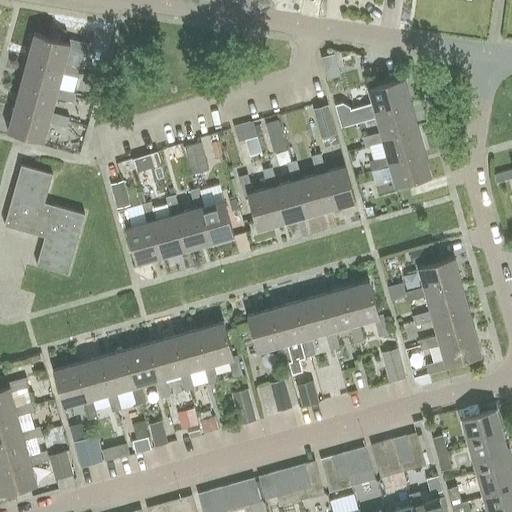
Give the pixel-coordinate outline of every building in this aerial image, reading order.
[(63,68),(64,64),(68,49),(85,54),(88,44),(67,39),(66,42),(34,32),(27,58),(63,68)] [(81,69),(64,64),(63,68),(27,58),(20,82),(56,92),(57,88),(61,73),(79,78),(81,69)] [(354,113),(357,122),(375,117),(374,113),(410,103),(403,78),(367,88),(373,108),(354,113)] [(75,93),(57,88),(56,92),(20,82),(13,106),(49,116),(50,112),(54,97),(72,102),(75,93)] [(380,132),(361,137),(364,147),(382,141),(381,137),(417,127),(410,103),(374,113),(375,117),(380,132)] [(324,137),(326,146),(336,143),(326,105),(312,109),(320,138),(324,137)] [(68,117),(50,112),(49,116),(13,106),(6,131),(42,141),(48,122),(66,127),(68,117)] [(265,120),(273,150),(288,146),(280,117),(265,120)] [(254,121),(233,127),(237,140),(257,135),(254,121)] [(388,161),(423,151),(417,127),(381,137),(382,141),(386,156),(368,161),(371,171),(389,166),(388,161)] [(201,142),(184,146),(191,174),(208,169),(201,142)] [(157,151),(148,154),(152,167),(161,164),(157,151)] [(388,161),(389,166),(393,181),(374,185),(377,196),(396,190),(395,186),(430,176),(423,151),(388,161)] [(320,175),(329,210),(355,203),(345,168),(325,173),(319,153),(310,156),(315,176),(320,175)] [(320,175),(315,176),(301,180),(295,160),(286,163),(291,182),(295,181),(305,216),(329,210),(320,175)] [(3,225),(44,236),(36,269),(68,278),(85,214),(44,202),(52,173),(20,164),(3,225)] [(295,181),(291,182),(277,187),(271,167),(261,170),(267,190),(271,188),(281,223),(305,216),(295,181)] [(271,188),(267,190),(252,193),(247,174),(237,177),(242,196),(246,195),(256,230),(281,223),(271,188)] [(109,184),(116,208),(129,204),(122,180),(109,184)] [(198,209),(208,243),(233,236),(223,202),(204,207),(198,187),(189,190),(194,210),(198,209)] [(198,209),(194,210),(180,214),(174,194),(165,197),(170,217),(174,216),(184,250),(208,243),(198,209)] [(174,216),(170,217),(155,221),(150,201),(140,204),(146,224),(150,222),(160,257),(184,250),(174,216)] [(126,209),(116,211),(121,230),(125,229),(135,264),(160,257),(150,222),(146,224),(131,228),(126,209)] [(424,292),(459,282),(452,257),(417,267),(422,286),(404,291),(407,301),(425,296),(424,292)] [(354,324),(357,323),(372,319),(377,336),(387,333),(381,314),(378,315),(368,280),(343,288),(354,324)] [(413,325),(424,322),(423,318),(466,306),(459,282),(424,292),(425,296),(429,311),(411,316),(413,325)] [(362,340),(357,323),(354,324),(343,288),(319,295),(330,331),(333,330),(348,326),(353,343),(362,340)] [(338,347),(333,330),(330,331),(319,295),(295,302),(305,338),(309,337),(323,333),(328,350),(338,347)] [(314,354),(309,337),(305,338),(295,302),(271,308),(281,345),(285,344),(299,340),(304,357),(314,354)] [(420,350),(439,344),(438,340),(473,330),(466,306),(423,318),(424,322),(432,320),(436,335),(418,340),(420,350)] [(281,345),(271,308),(246,316),(256,352),(275,346),(280,364),(290,361),(285,344),(281,345)] [(207,366),(212,364),(227,360),(232,377),(241,374),(236,355),(231,356),(222,323),(197,329),(207,366)] [(217,381),(212,364),(207,366),(197,329),(173,336),(183,372),(188,371),(203,367),(207,384),(217,381)] [(480,355),(473,330),(438,340),(439,344),(443,359),(425,364),(427,374),(447,368),(446,365),(480,355)] [(192,388),(188,371),(183,372),(173,336),(149,343),(159,379),(164,378),(178,374),(183,391),(192,388)] [(169,395),(164,378),(159,379),(149,343),(125,350),(135,386),(139,385),(154,380),(159,398),(169,395)] [(389,381),(405,376),(396,347),(381,352),(389,381)] [(144,402),(139,385),(135,386),(125,350),(101,356),(111,392),(115,391),(130,387),(135,405),(144,402)] [(120,409),(115,391),(111,392),(101,356),(76,363),(87,399),(91,398),(106,394),(110,412),(120,409)] [(96,416),(91,398),(87,399),(76,363),(51,370),(62,406),(81,401),(86,419),(96,416)] [(301,405),(317,401),(309,370),(293,375),(301,405)] [(0,415),(15,412),(13,406),(9,392),(27,387),(25,377),(6,383),(7,387),(0,389),(0,415)] [(277,410),(291,406),(284,378),(269,382),(277,410)] [(256,418),(247,387),(230,392),(238,423),(256,418)] [(0,441),(21,436),(20,431),(16,416),(34,411),(31,401),(13,406),(15,412),(0,415),(0,441)] [(468,445),(504,436),(496,409),(461,419),(468,445)] [(0,467),(28,460),(26,455),(22,441),(41,435),(38,426),(20,431),(21,436),(0,441),(0,467)] [(410,458),(422,455),(415,432),(404,435),(410,458)] [(96,435),(74,442),(81,467),(103,461),(96,435)] [(399,461),(410,458),(404,435),(392,438),(399,461)] [(435,453),(446,450),(441,435),(431,437),(435,453)] [(475,471),(511,461),(504,436),(468,445),(475,471)] [(151,449),(147,437),(132,441),(135,453),(151,449)] [(387,464),(399,461),(392,438),(381,441),(387,464)] [(376,467),(387,464),(381,441),(369,444),(376,467)] [(360,471),(371,468),(365,446),(353,449),(360,471)] [(348,474),(360,471),(353,449),(342,452),(348,474)] [(28,460),(0,467),(0,494),(35,485),(29,465),(48,460),(47,456),(45,450),(26,455),(28,460)] [(66,450),(47,456),(48,460),(54,479),(73,474),(66,450)] [(446,450),(435,453),(440,471),(450,468),(446,450)] [(337,478),(348,474),(342,452),(331,456),(337,478)] [(399,461),(401,471),(425,465),(422,455),(410,458),(399,461)] [(325,481),(337,478),(331,456),(319,459),(325,481)] [(309,486),(320,483),(314,460),(303,463),(309,486)] [(379,477),(401,471),(399,461),(387,464),(376,467),(379,477)] [(482,496),(511,488),(511,463),(511,461),(475,471),(482,496)] [(298,490),(309,486),(303,463),(291,466),(298,490)] [(286,493),(298,490),(291,466),(280,470),(286,493)] [(348,474),(351,485),(374,479),(371,468),(360,471),(348,474)] [(275,496),(286,493),(280,470),(268,473),(275,496)] [(264,499),(275,496),(268,473),(257,476),(264,499)] [(328,492),(351,485),(348,474),(337,478),(325,481),(328,492)] [(253,477),(242,480),(248,504),(259,501),(253,477)] [(238,507),(248,504),(242,480),(232,483),(238,507)] [(227,510),(238,507),(232,483),(220,486),(227,510)] [(298,490),(301,499),(323,493),(320,483),(309,486),(298,490)] [(214,511),(218,511),(227,510),(220,486),(208,490),(214,511)] [(452,506),(461,503),(456,487),(447,489),(452,506)] [(511,511),(511,488),(482,496),(487,511),(511,511)] [(201,511),(214,511),(208,490),(196,493),(201,511)] [(278,506),(301,499),(298,490),(286,493),(275,496),(278,506)] [(354,492),(331,499),(334,511),(335,511),(358,505),(354,492)] [(442,511),(438,498),(438,497),(421,501),(419,492),(408,494),(410,504),(412,511),(442,511)] [(184,511),(195,511),(191,495),(181,498),(184,511)] [(172,511),(184,511),(181,498),(170,501),(172,511)] [(259,501),(248,504),(251,511),(250,511),(265,511),(262,500),(259,501)] [(160,511),(172,511),(170,501),(158,504),(160,511)] [(470,511),(468,501),(461,503),(452,506),(453,511),(470,511)]
